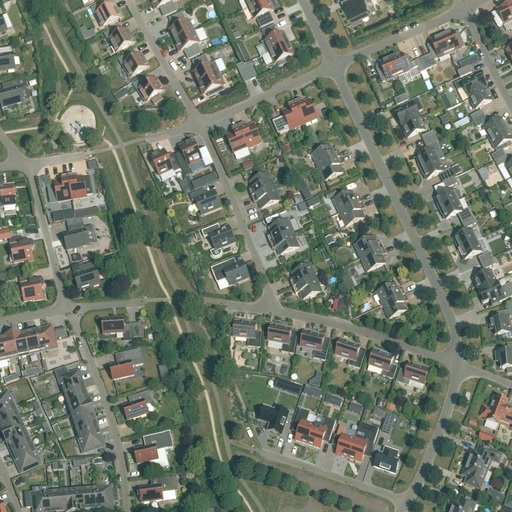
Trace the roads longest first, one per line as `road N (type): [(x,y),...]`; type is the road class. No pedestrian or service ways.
road 1 (unclassified): [(333,67),(445,307),(459,366)]
road 2 (residential): [(127,511),(104,393),(67,309)]
road 3 (residential): [(272,309),(200,123)]
road 4 (residential): [(272,309),(459,366)]
road 5 (residential): [(260,452),(406,502)]
road 6 (residential): [(67,309),(30,164)]
road 7 (unclassified): [(459,366),(406,502)]
road 8 (residential): [(200,123),(333,67)]
road 9 (residential): [(333,67),(464,10)]
road 10 (residential): [(200,123),(129,0)]
